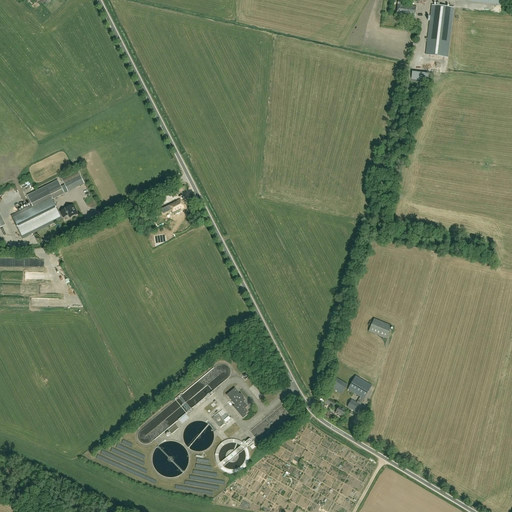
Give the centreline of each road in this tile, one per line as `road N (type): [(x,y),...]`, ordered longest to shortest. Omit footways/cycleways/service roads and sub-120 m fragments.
road 1 (unclassified): [(473,511),(319,419),(303,401),(189,177)]
road 2 (unclassified): [(0,251),(51,246),(189,177)]
road 3 (unclassified): [(189,177),(98,0)]
